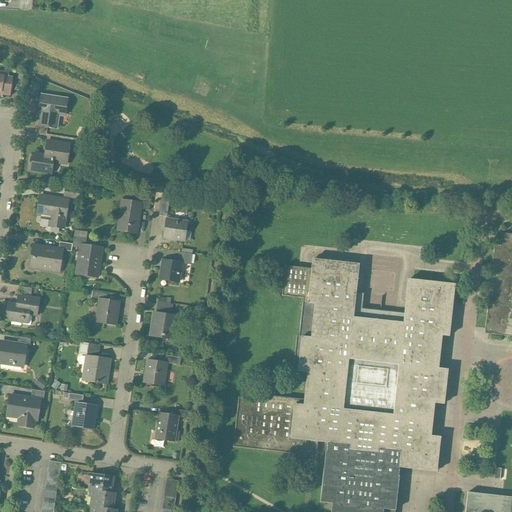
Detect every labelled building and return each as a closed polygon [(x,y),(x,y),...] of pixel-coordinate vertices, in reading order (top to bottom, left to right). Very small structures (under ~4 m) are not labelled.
[(0,94),(10,96),(13,78),(5,77),(5,72),(0,71),(0,94)] [(40,85),(32,83),(30,96),(38,98),(40,85)] [(68,100),(42,96),(41,105),(43,106),(40,126),(48,127),(48,128),(50,128),(50,127),(57,128),(59,112),(66,113),(68,100)] [(88,142),(76,140),(75,146),(87,148),(88,142)] [(70,145),(47,141),(44,156),(44,161),(53,162),(66,164),(70,145)] [(44,156),(34,154),(32,164),(35,164),(34,171),(51,173),(53,162),(44,161),(44,156)] [(81,190),(66,188),(65,196),(79,198),(81,190)] [(152,196),(145,195),(142,210),(149,211),(152,196)] [(68,201),(40,196),(37,214),(41,215),(40,223),(41,225),(63,228),(65,218),(66,219),(68,201)] [(170,199),(161,197),(159,215),(167,216),(170,199)] [(141,203),(122,200),(117,231),(137,234),(141,203)] [(188,222),(167,219),(164,238),(185,241),(188,222)] [(511,236),(499,235),(495,266),(487,340),(511,342),(511,236)] [(87,238),(74,236),(72,244),(84,246),(84,245),(86,245),(87,238)] [(72,244),(60,242),(59,248),(64,249),(63,250),(71,252),(72,244)] [(59,248),(32,244),(32,246),(35,246),(33,259),(34,259),(33,266),(34,268),(60,272),(63,250),(64,249),(59,248)] [(86,245),(84,245),(84,246),(82,258),(79,257),(77,274),(97,278),(102,248),(86,245)] [(192,255),(179,253),(177,262),(181,262),(181,263),(191,265),(192,255)] [(177,262),(163,260),(160,280),(178,282),(181,263),(181,262),(177,262)] [(404,314),(362,310),(364,295),(356,294),(359,265),(312,260),(311,270),(285,267),(282,297),(303,299),(299,337),(297,337),(294,367),(298,368),(298,373),(308,374),(305,400),(259,395),(258,400),(239,398),(234,447),(316,456),(318,442),(328,443),(327,451),(326,451),(320,503),(332,504),(331,511),(395,511),(399,476),(400,468),(437,472),(440,438),(431,437),(435,404),(444,405),(448,370),(439,369),(442,337),(448,337),(454,286),(408,281),(404,314)] [(32,289),(19,287),(19,293),(31,295),(32,289)] [(108,294),(93,292),(92,298),(100,300),(100,299),(107,300),(108,294)] [(40,299),(20,296),(18,297),(17,299),(19,301),(18,306),(17,305),(17,304),(11,303),(8,305),(6,318),(8,321),(14,322),(15,319),(22,320),(21,321),(23,322),(24,320),(29,321),(30,315),(37,316),(40,299)] [(107,300),(100,299),(100,300),(96,323),(115,326),(117,316),(116,316),(118,302),(107,300)] [(165,315),(163,316),(162,320),(155,319),(154,325),(152,325),(150,335),(160,336),(160,338),(165,339),(165,333),(173,334),(174,326),(176,326),(177,319),(168,318),(168,317),(167,315),(165,315)] [(31,339),(18,337),(17,344),(27,345),(27,349),(30,349),(31,339)] [(17,344),(2,342),(0,356),(0,362),(15,365),(15,363),(22,364),(23,356),(26,356),(27,349),(27,345),(17,344)] [(100,346),(88,344),(86,356),(98,357),(100,346)] [(98,357),(86,356),(82,381),(106,385),(110,359),(98,357)] [(180,359),(169,357),(168,357),(166,357),(166,363),(179,365),(179,364),(180,359)] [(167,363),(147,360),(143,382),(163,385),(167,363)] [(43,389),(48,383),(39,377),(35,383),(43,389)] [(44,392),(31,390),(30,399),(40,401),(43,401),(44,392)] [(30,399),(26,399),(26,397),(10,395),(6,415),(7,415),(7,414),(19,416),(17,425),(33,427),(34,420),(37,420),(40,401),(30,399)] [(97,407),(76,403),(72,426),(94,429),(97,407)] [(189,412),(177,410),(176,415),(179,416),(178,417),(188,418),(189,412)] [(176,415),(159,413),(155,439),(175,442),(178,417),(179,416),(176,415)] [(112,476),(93,473),(91,480),(90,490),(94,490),(110,493),(112,476)] [(110,493),(94,490),(93,497),(92,506),(96,507),(111,509),(114,493),(110,493)] [(511,497),(502,497),(468,493),(465,511),(511,511),(511,497)]
